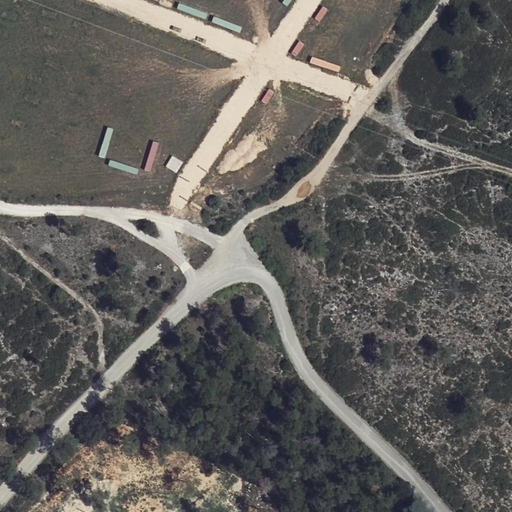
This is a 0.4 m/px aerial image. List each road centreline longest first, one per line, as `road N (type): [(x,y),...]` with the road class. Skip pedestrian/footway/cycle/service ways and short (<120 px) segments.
road 1 (unclassified): [(437,511),(301,365),(277,288),(250,272),(192,295),(0,505)]
road 2 (track): [(241,272),(246,227),(305,196),(445,0)]
road 3 (track): [(0,207),(92,213),(121,223),(185,266),(192,295)]
road 4 (track): [(391,70),(400,123),(419,141),(511,173)]
